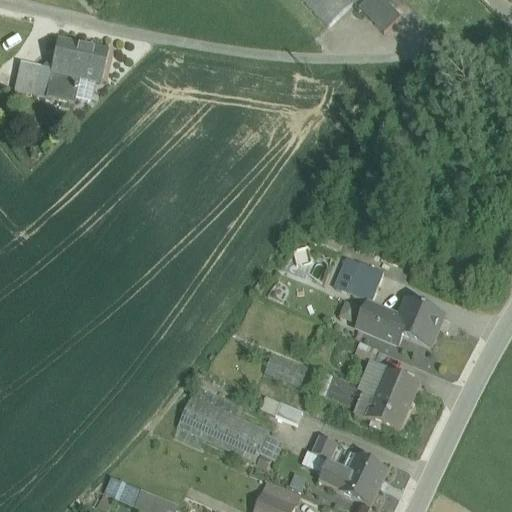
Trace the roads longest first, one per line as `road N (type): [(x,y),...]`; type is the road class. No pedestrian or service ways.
road 1 (track): [(511,42),(398,68),(171,47),(0,4)]
road 2 (tertiary): [(414,511),(474,383),(511,324)]
